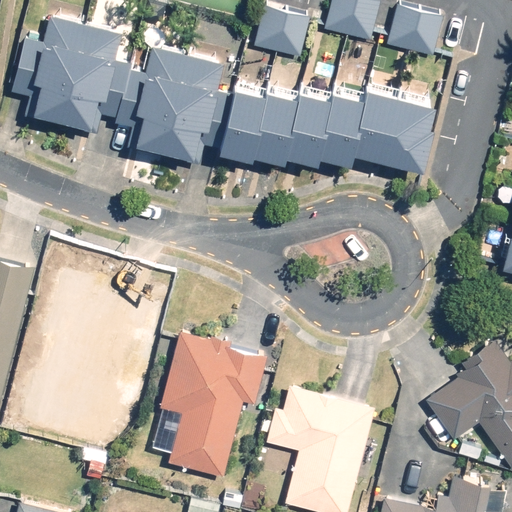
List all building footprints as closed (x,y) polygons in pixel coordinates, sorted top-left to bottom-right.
[(379,0),(332,0),(327,23),(371,34),(379,0)] [(444,10),(403,0),(398,0),(388,39),(434,50),(444,10)] [(300,50),(309,11),(267,1),(257,39),(300,50)] [(431,119),(437,96),(371,80),(368,91),(335,83),(333,90),(302,82),(300,90),(269,82),(268,87),(235,79),(233,89),(218,85),(224,58),(154,41),(147,68),(130,64),(132,57),(117,54),(123,28),(52,11),(46,36),(25,31),(12,85),(30,89),(25,109),(98,127),(101,115),(133,123),(129,139),(201,156),(205,140),(253,152),(255,145),(287,153),(288,147),(320,154),(321,148),(353,156),(356,144),(425,161),(435,120),(431,119)] [(0,396),(34,261),(0,252),(0,396)] [(104,316),(85,311),(63,391),(111,404),(129,337),(138,340),(148,301),(111,291),(104,316)] [(171,456),(223,469),(243,394),(254,397),(267,348),(182,326),(163,399),(184,404),(171,456)] [(460,370),(427,393),(455,432),(479,414),(511,459),(511,353),(510,355),(492,331),(460,354),(465,362),(458,367),(460,370)] [(345,511),(374,400),(290,378),(283,403),(276,401),(268,434),(301,443),(287,496),(345,511)] [(384,490),(379,511),(501,511),(503,505),(485,502),(490,479),(453,471),(449,490),(440,488),(437,502),(384,490)] [(75,511),(77,509),(19,496),(15,511),(75,511)]
